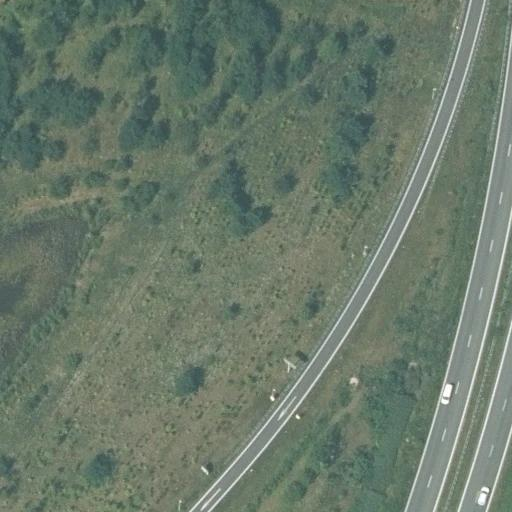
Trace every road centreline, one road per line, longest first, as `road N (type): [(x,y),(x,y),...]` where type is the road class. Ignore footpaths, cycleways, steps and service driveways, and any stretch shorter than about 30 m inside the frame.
road 1 (trunk): [(477,0),(422,173),(368,285),(284,412),(197,511)]
road 2 (trunk): [(511,128),(466,348),(418,511)]
road 3 (trunk): [(471,511),(511,375)]
